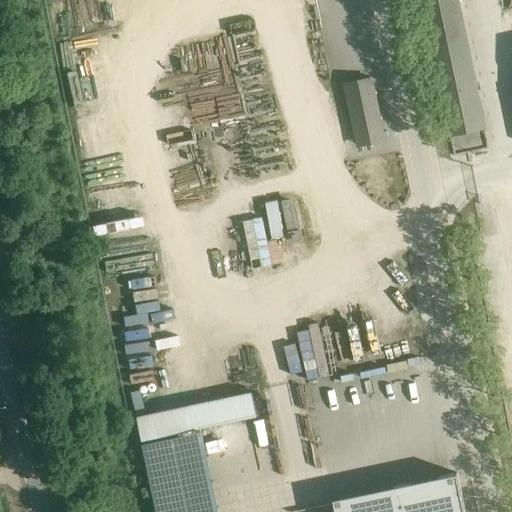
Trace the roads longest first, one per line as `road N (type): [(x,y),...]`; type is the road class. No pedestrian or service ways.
road 1 (unclassified): [(497,511),(386,0)]
road 2 (unclassified): [(41,511),(0,342)]
